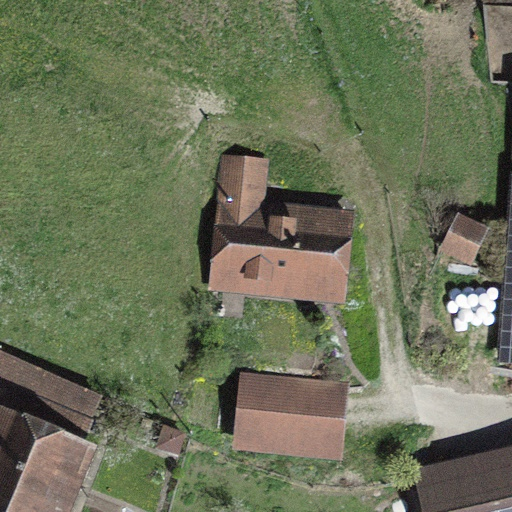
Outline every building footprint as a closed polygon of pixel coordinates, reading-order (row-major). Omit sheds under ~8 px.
[(240,160),(224,271),(346,289),(357,217),(266,204),(272,165),(240,160)] [(444,247),(470,259),(484,232),(458,219),(444,247)] [(0,511),(55,511),(99,397),(0,352),(0,511)] [(339,388),(249,379),(243,441),(333,450),(339,388)] [(511,511),(511,478),(424,498),(427,511),(511,511)]
